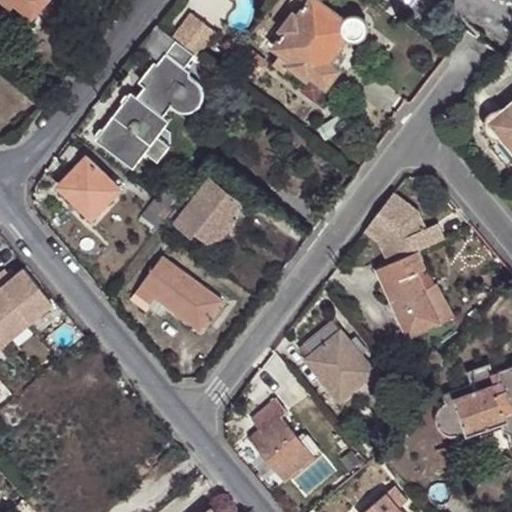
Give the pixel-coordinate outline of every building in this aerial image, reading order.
[(42,0),(1,0),(9,7),(15,3),(29,15),(42,0)] [(320,0),(309,0),(298,15),(294,12),(280,29),(285,33),(275,46),(293,60),(289,65),(307,79),(311,74),(327,86),(341,69),(330,59),(347,37),(349,38),(356,39),(363,37),(367,32),(367,25),(364,19),(358,15),(351,16),(345,20),(320,0)] [(190,13),(172,38),(194,54),(196,55),(214,31),(190,13)] [(185,66),(194,54),(172,38),(156,26),(138,49),(154,62),(146,73),(147,76),(151,80),(138,96),(132,91),(129,94),(126,93),(120,100),(122,104),(104,127),(100,126),(95,132),(97,136),(96,138),(133,167),(145,152),(158,162),(170,146),(157,136),(169,120),(163,115),(170,106),(178,110),(187,110),(195,108),(199,103),(200,93),(197,84),(188,76),(190,70),(185,66)] [(508,166),(511,162),(511,107),(507,111),(505,110),(497,109),(491,112),(487,118),(486,125),(481,130),(493,144),(491,145),(508,166)] [(87,157),(60,185),(92,217),(119,188),(87,157)] [(174,206),(171,209),(163,219),(172,226),(176,222),(193,236),(196,232),(207,241),(213,239),(217,234),(221,238),(235,218),(231,216),(242,202),(211,177),(183,213),(174,206)] [(167,187),(158,198),(171,209),(174,206),(180,198),(167,187)] [(380,241),(389,262),(420,249),(420,248),(413,234),(427,227),(419,210),(395,192),(365,230),(380,241)] [(139,220),(154,231),(157,227),(163,219),(171,209),(158,198),(139,220)] [(420,248),(444,237),(437,221),(427,227),(413,234),(420,248)] [(389,262),(377,267),(407,335),(450,317),(420,249),(389,262)] [(156,297),(200,329),(222,300),(162,256),(140,286),(130,299),(147,311),(156,297)] [(0,344),(5,340),(28,321),(51,302),(22,267),(14,272),(10,276),(6,271),(3,268),(0,270),(0,344)] [(11,268),(6,271),(10,276),(14,272),(11,268)] [(362,356),(350,340),(334,321),(307,343),(314,353),(307,360),(341,401),(376,372),(362,356)] [(356,335),(350,340),(362,356),(368,350),(356,335)] [(443,394),(447,404),(442,408),(439,416),(439,424),(443,431),(450,435),(459,436),(469,433),(470,436),(504,423),(507,430),(511,432),(511,367),(496,373),(493,363),(468,371),(473,383),(443,394)] [(276,398),(257,414),(266,425),(261,429),(254,435),(270,454),(266,457),(286,481),(316,457),(314,454),(320,449),(309,436),(303,441),(283,417),(288,413),(276,398)] [(41,427),(46,423),(30,404),(0,429),(0,448),(11,462),(7,465),(13,473),(17,469),(27,481),(63,452),(41,427)] [(266,425),(257,414),(252,420),(261,429),(266,425)] [(50,419),(46,423),(41,427),(63,452),(66,456),(75,448),(50,419)] [(440,449),(445,473),(458,471),(452,446),(440,449)] [(82,511),(75,511),(44,478),(35,487),(37,488),(28,497),(42,511),(101,511),(93,502),(82,511)] [(403,511),(401,509),(408,503),(395,487),(366,511),(403,511)]
